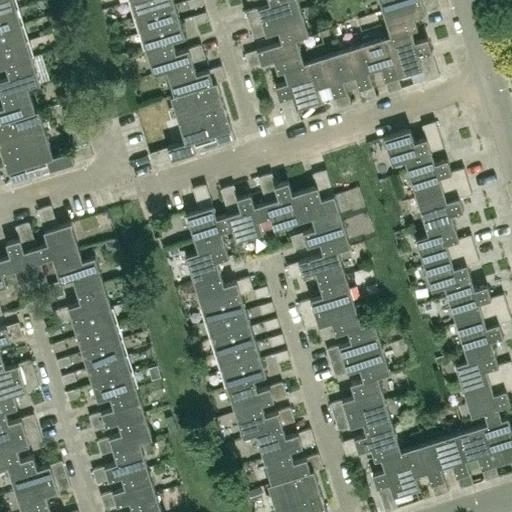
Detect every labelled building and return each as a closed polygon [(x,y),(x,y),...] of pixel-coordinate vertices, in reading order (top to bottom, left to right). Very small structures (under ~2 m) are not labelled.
[(0,0),(0,14),(17,9),(14,0),(0,0)] [(175,5),(173,0),(133,0),(132,1),(137,17),(175,5)] [(203,5),(201,0),(187,0),(190,9),(203,5)] [(300,9),(297,0),(268,0),(269,4),(244,12),(249,25),(300,9)] [(379,0),(383,10),(415,0),(379,0)] [(417,28),(413,15),(438,7),(436,0),(415,0),(383,10),(391,35),(411,30),(417,28)] [(180,20),(175,5),(137,17),(142,33),(180,20)] [(0,31),(22,25),(17,9),(0,14),(0,31)] [(309,35),(300,9),(249,25),(253,38),(278,30),(282,42),(282,43),(296,38),(296,39),(309,35)] [(208,20),(206,12),(193,16),(196,25),(208,20)] [(185,37),(180,20),(142,33),(147,48),(172,41),(185,37)] [(0,49),(27,41),(22,25),(0,31),(0,49)] [(440,76),(427,37),(415,41),(411,30),(391,35),(385,37),(397,76),(423,68),(427,80),(440,76)] [(397,76),(385,37),(360,45),(369,72),(380,68),(388,93),(401,89),(397,76)] [(304,63),(296,39),(296,38),(282,43),(282,42),(256,50),(257,51),(244,54),(249,68),(273,60),(277,72),(283,70),(284,70),(304,63)] [(32,57),(27,41),(0,49),(0,67),(6,66),(32,57)] [(192,61),(205,57),(200,44),(176,52),(172,41),(147,48),(155,75),(167,71),(167,70),(192,61)] [(369,72),(360,45),(335,53),(343,80),(355,76),(363,100),(376,96),(372,84),(373,84),(369,72)] [(343,80),(335,53),(309,61),(318,87),(330,84),(338,109),(351,104),(343,80)] [(40,83),(32,57),(6,66),(9,77),(0,80),(0,95),(1,95),(27,87),(40,83)] [(175,95),(217,82),(220,81),(225,79),(221,66),(196,73),(192,61),(167,70),(167,71),(175,95)] [(300,120),(297,108),(322,100),(318,87),(309,61),(304,63),(284,70),(283,70),(287,82),(275,86),(287,124),(300,120)] [(231,128),(217,82),(175,95),(172,96),(186,141),(168,147),(168,148),(150,153),(153,164),(189,153),(190,155),(235,141),(231,128)] [(0,121),(35,111),(27,87),(1,95),(5,106),(0,107),(0,121)] [(38,110),(35,111),(0,121),(0,145),(12,183),(57,169),(57,167),(93,156),(90,145),(71,151),(71,150),(53,156),(38,110)] [(422,167),(419,155),(431,150),(431,151),(444,147),(436,121),(422,125),(426,138),(414,141),(410,129),(384,137),(392,163),(405,159),(409,171),(422,167)] [(80,129),(69,133),(72,144),(84,140),(80,129)] [(468,180),(464,167),(452,171),(448,158),(435,162),(431,151),(431,150),(419,155),(422,167),(409,171),(417,196),(468,180)] [(343,219),(335,194),(334,195),(326,169),(323,170),(313,173),(317,186),(305,189),(309,203),(296,206),(300,220),(312,216),(316,227),(316,228),(343,219)] [(296,206),(309,203),(305,189),(292,193),(288,181),(276,184),(272,172),(258,176),(266,202),(267,201),(271,215),(270,215),(274,228),(300,220),(296,206)] [(464,210),(460,197),(473,193),(468,180),(417,196),(425,222),(438,218),(442,230),(455,226),(451,214),(464,210)] [(233,226),(229,213),(217,217),(206,183),(193,187),(199,209),(186,213),(195,239),(208,235),(212,247),(225,243),(221,231),(233,227),(233,226)] [(259,219),(270,215),(271,215),(267,201),(266,202),(255,205),(251,193),(238,197),(234,184),(221,188),(229,213),(233,226),(233,227),(237,240),(263,232),(259,219)] [(78,248),(70,223),(70,222),(57,226),(50,205),(37,209),(48,243),(36,246),(40,261),(41,261),(52,257),(56,269),(69,265),(65,252),(78,248)] [(475,247),(471,234),(459,238),(455,226),(442,230),(438,218),(425,222),(429,233),(416,237),(424,263),(475,247)] [(351,245),(343,219),(316,228),(316,227),(303,231),(303,232),(291,235),(295,249),(320,241),(323,252),(324,253),(338,248),(339,249),(351,245)] [(40,261),(36,246),(29,226),(30,226),(28,221),(15,226),(19,238),(6,242),(10,255),(0,257),(0,264),(2,272),(14,268),(18,281),(45,273),(41,261),(40,261)] [(229,255),(225,243),(212,247),(208,235),(195,239),(198,251),(186,255),(194,281),(221,273),(217,260),(228,257),(229,256),(229,255)] [(471,277),(467,264),(480,260),(475,247),(424,263),(432,289),(445,285),(449,297),(462,293),(458,281),(471,277)] [(103,282),(95,256),(82,260),(78,248),(65,252),(69,265),(56,269),(60,281),(60,282),(62,282),(72,278),(76,291),(103,282)] [(346,273),(339,249),(338,248),(324,253),(323,252),(299,260),(286,264),(290,278),(315,270),(319,282),(346,273)] [(246,265),(241,251),(229,255),(229,256),(228,257),(232,269),(246,265)] [(254,290),(249,276),(224,284),(221,273),(194,281),(202,306),(242,294),(254,290)] [(354,300),(346,273),(319,282),(323,295),(299,303),(303,316),(354,300)] [(508,306),(504,293),(491,297),(487,285),(475,289),(471,277),(458,281),(462,293),(449,297),(457,322),(508,306)] [(66,294),(62,282),(60,282),(60,281),(47,285),(52,298),(66,294)] [(111,307),(103,282),(76,291),(80,302),(55,310),(59,322),(58,323),(59,323),(72,319),(72,320),(111,307)] [(270,293),(267,285),(255,289),(257,297),(270,293)] [(246,310),(242,294),(202,306),(207,322),(246,310)] [(362,324),(354,300),(303,316),(307,329),(332,321),(336,333),(348,330),(348,329),(362,324)] [(275,309),(273,301),(260,305),(262,313),(275,309)] [(504,336),(500,323),(511,319),(508,306),(457,322),(465,348),(478,344),(482,356),(495,352),(491,340),(504,336)] [(116,323),(111,307),(72,320),(77,335),(116,323)] [(251,326),(246,310),(207,322),(212,338),(251,326)] [(280,325),(278,317),(265,321),(268,329),(280,325)] [(383,346),(380,337),(374,320),(362,324),(348,329),(348,330),(352,341),(327,349),(331,362),(383,346)] [(0,351),(0,343),(19,337),(22,336),(18,322),(6,326),(6,325),(0,327),(0,356),(1,356),(0,351)] [(61,331),(58,323),(45,327),(48,335),(61,331)] [(121,339),(121,337),(116,323),(77,335),(82,352),(121,339)] [(257,342),(255,337),(251,326),(212,338),(218,355),(257,342)] [(285,341),(284,337),(283,333),(270,337),(273,345),(285,341)] [(66,348),(63,339),(51,343),(53,352),(66,348)] [(126,355),(121,339),(82,352),(87,368),(126,355)] [(261,358),(257,342),(218,355),(223,370),(261,358)] [(511,373),(511,363),(511,359),(498,363),(495,352),(482,356),(478,344),(465,348),(468,359),(455,364),(463,389),(511,373)] [(391,372),(383,346),(331,362),(335,375),(360,367),(364,379),(378,375),(378,376),(391,372)] [(290,358),(288,349),(275,353),(277,362),(290,358)] [(71,363),(68,355),(56,359),(58,367),(71,363)] [(131,371),(126,355),(87,368),(92,383),(131,371)] [(0,383),(34,373),(30,360),(5,368),(1,356),(0,356),(0,383)] [(266,374),(261,358),(223,370),(228,387),(254,378),(266,374)] [(76,379),(74,371),(61,375),(63,383),(76,379)] [(136,387),(131,371),(92,383),(97,400),(110,395),(136,387)] [(18,406),(14,394),(38,387),(34,373),(0,383),(0,411),(5,409),(6,410),(18,406)] [(510,402),(506,390),(511,388),(511,373),(463,389),(471,415),(484,411),(487,422),(502,417),(498,406),(510,402)] [(386,400),(378,376),(378,375),(364,379),(351,383),(355,395),(330,403),(334,416),(386,400)] [(274,398),(287,394),(283,381),(258,389),(254,378),(228,387),(235,411),(262,403),(274,399),(274,398)] [(144,412),(136,387),(110,395),(114,407),(89,415),(93,428),(118,420),(144,412)] [(81,395),(79,388),(66,392),(68,399),(81,395)] [(393,424),(386,400),(334,416),(339,429),(363,421),(367,432),(367,433),(393,424)] [(256,432),(282,423),(294,419),(290,406),(265,414),(262,403),(235,411),(243,436),(256,432)] [(0,438),(38,427),(34,414),(9,422),(6,410),(5,409),(0,411),(0,438)] [(152,437),(144,412),(118,420),(122,432),(97,440),(101,453),(113,450),(139,441),(152,437)] [(511,427),(508,415),(502,417),(487,422),(482,424),(495,463),(511,457),(511,427)] [(264,458),(291,449),(315,442),(311,427),(286,435),(282,423),(256,432),(264,458)] [(401,449),(393,424),(367,433),(367,432),(342,440),(347,454),(372,446),(376,459),(382,457),(381,455),(401,449)] [(495,463),(482,424),(457,431),(466,458),(477,455),(485,480),(499,475),(495,463)] [(21,459),(17,447),(42,440),(38,427),(0,438),(0,466),(7,465),(7,464),(21,460),(21,459)] [(466,458),(457,431),(432,439),(441,466),(452,463),(460,487),(474,483),(466,458)] [(441,466),(432,439),(406,448),(415,474),(416,474),(427,470),(435,495),(449,491),(441,466)] [(147,466),(139,441),(113,450),(116,461),(92,469),(96,482),(109,478),(109,479),(121,475),(121,474),(147,466)] [(398,507),(394,494),(420,486),(416,474),(415,474),(406,448),(401,449),(381,455),(382,457),(385,468),(373,472),(385,511),(398,507)] [(314,469),(323,466),(319,453),(294,461),(291,449),(264,458),(271,482),(314,469)] [(14,489),(66,473),(62,460),(37,468),(33,455),(21,459),(21,460),(7,464),(7,465),(14,489)] [(155,491),(147,466),(121,474),(121,475),(124,486),(100,494),(104,507),(116,503),(117,504),(129,500),(128,500),(155,491)] [(315,474),(314,469),(271,482),(268,483),(277,511),(327,511),(326,509),(315,474)] [(30,511),(49,506),(46,494),(70,486),(66,473),(14,489),(21,511),(30,511)] [(259,486),(249,490),(251,498),(262,495),(259,486)] [(161,511),(155,491),(128,500),(129,500),(132,511),(130,511),(161,511)]
